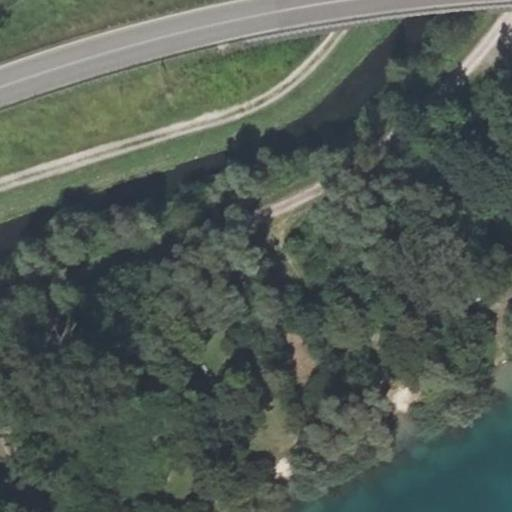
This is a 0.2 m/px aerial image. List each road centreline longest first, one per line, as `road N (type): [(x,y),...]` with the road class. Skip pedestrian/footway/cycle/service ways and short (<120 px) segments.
road 1 (track): [(511,25),(352,172),(272,213),(0,307)]
road 2 (track): [(361,0),(334,40),(283,89),(223,120),(0,188)]
road 3 (track): [(184,462),(224,460),(363,365),(365,327),(272,213)]
road 4 (primary): [(322,0),(0,86)]
